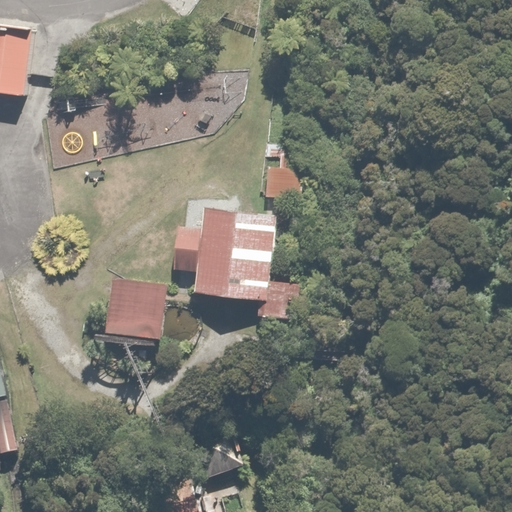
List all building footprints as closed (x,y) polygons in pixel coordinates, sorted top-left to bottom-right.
[(0,92),(23,95),(26,73),(31,29),(0,24),(0,92)] [(281,168),(268,168),(266,197),(276,198),(305,199),(308,145),(284,144),(267,143),(266,157),(281,158),(281,168)] [(269,281),(276,215),(266,214),(236,211),(204,207),(202,229),(185,227),(178,226),(173,269),(179,269),(197,271),(195,293),(259,299),(257,315),(298,320),(302,284),(269,281)] [(168,286),(112,279),(109,305),(105,332),(161,339),(161,334),(164,311),(168,286)] [(10,405),(0,406),(0,464),(23,459),(10,405)] [(244,464),(231,431),(184,449),(195,477),(197,482),(244,464)] [(161,511),(198,511),(191,478),(155,486),(161,511)] [(203,497),(207,511),(212,511),(215,511),(210,495),(203,497)]
